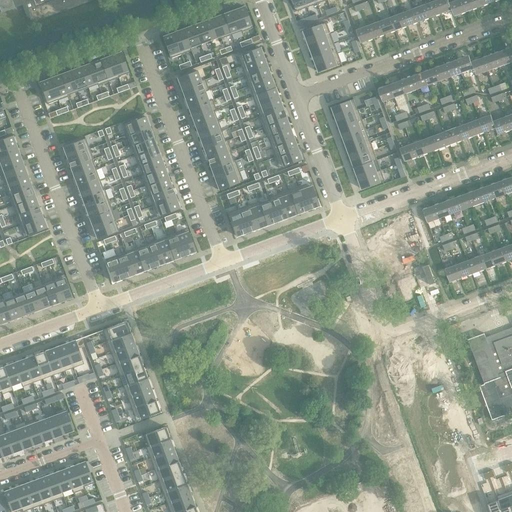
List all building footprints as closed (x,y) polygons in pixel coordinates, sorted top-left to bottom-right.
[(0,0),(0,9),(1,13),(23,5),(30,24),(94,0),(0,0)] [(304,0),(292,0),(297,12),(308,8),(304,0)] [(316,0),(304,0),(308,8),(318,4),(316,0)] [(448,0),(438,0),(436,1),(441,14),(452,10),(450,3),(448,0)] [(455,16),(466,12),(461,0),(458,0),(450,3),(452,10),(455,16)] [(461,0),(466,12),(477,8),(474,0),(461,0)] [(429,18),(441,14),(436,1),(425,5),(429,18)] [(418,23),(429,18),(425,5),(413,9),(418,23)] [(253,29),(245,7),(234,11),(242,33),(253,29)] [(407,27),(418,23),(413,9),(402,13),(407,27)] [(242,33),(234,11),(224,15),(231,35),(241,32),(241,33),(242,33)] [(396,31),(407,27),(402,13),(391,18),(396,31)] [(231,35),(224,15),(214,19),(221,39),(231,35)] [(385,35),(396,31),(391,18),(380,22),(385,35)] [(221,39),(214,19),(204,23),(210,41),(220,37),(221,39)] [(374,39),(385,35),(380,22),(369,26),(374,39)] [(210,41),(204,23),(194,26),(200,44),(210,41)] [(327,23),(304,31),(308,42),(331,34),(327,23)] [(200,44),(194,26),(183,30),(190,48),(191,51),(192,51),(190,48),(200,44)] [(362,44),(374,39),(369,26),(357,30),(362,44)] [(190,48),(183,30),(173,34),(181,55),(191,51),(190,48)] [(173,34),(163,38),(171,59),(181,55),(173,34)] [(331,34),(308,42),(312,52),(335,44),(331,34)] [(335,44),(312,52),(316,62),(338,54),(335,44)] [(237,56),(241,67),(264,59),(260,48),(237,56)] [(506,50),(494,54),(499,67),(511,63),(506,50)] [(122,53),(111,57),(119,78),(119,77),(129,73),(122,53)] [(338,54),(316,62),(320,73),(342,65),(338,54)] [(488,72),(499,67),(494,54),(483,58),(488,72)] [(463,73),(474,69),(472,63),(469,56),(458,60),(463,73)] [(111,57),(101,61),(109,82),(119,78),(111,57)] [(483,58),(472,63),(474,69),(477,76),(488,72),(483,58)] [(267,69),(264,59),(241,67),(245,77),(267,69)] [(458,60),(446,64),(451,78),(463,73),(458,60)] [(101,61),(91,64),(99,86),(109,82),(101,61)] [(91,64),(80,68),(88,88),(98,85),(98,86),(99,86),(91,64)] [(440,82),(451,78),(446,64),(435,69),(440,82)] [(80,68),(70,72),(78,92),(88,88),(80,68)] [(271,79),(267,69),(245,77),(249,87),(271,79)] [(435,69),(424,73),(429,86),(440,82),(435,69)] [(205,80),(201,81),(197,71),(178,78),(182,89),(205,80)] [(70,72),(60,76),(68,97),(69,97),(68,96),(78,92),(70,72)] [(418,90),(429,86),(424,73),(413,77),(418,90)] [(60,76),(50,80),(58,101),(68,97),(60,76)] [(413,77),(401,81),(406,94),(418,90),(413,77)] [(275,89),(271,79),(249,87),(252,97),(275,89)] [(50,80),(39,83),(47,105),(58,101),(50,80)] [(209,90),(205,80),(182,89),(185,99),(209,90)] [(395,99),(406,94),(401,81),(390,85),(395,99)] [(390,85),(379,89),(384,103),(395,99),(390,85)] [(279,99),(275,89),(252,97),(256,107),(279,99)] [(213,100),(208,102),(205,93),(209,91),(209,90),(185,99),(189,109),(213,100)] [(282,109),(279,99),(256,107),(260,118),(282,109)] [(217,111),(213,100),(189,109),(193,119),(217,111)] [(354,100),(333,108),(337,118),(359,110),(358,110),(354,100)] [(286,119),(282,109),(260,118),(264,128),(286,119)] [(359,110),(337,118),(340,129),(363,120),(359,110)] [(218,122),(214,112),(217,111),(193,119),(197,129),(218,122)] [(491,115),(479,119),(484,132),(496,128),(493,122),(491,115)] [(145,117),(123,125),(127,136),(149,128),(145,117)] [(498,135),(510,130),(505,117),(493,122),(496,128),(498,135)] [(290,129),(286,119),(264,128),(267,138),(290,129)] [(473,137),(484,132),(479,119),(468,124),(473,137)] [(363,120),(340,129),(344,139),(367,130),(363,120)] [(222,132),(218,122),(197,129),(200,140),(222,132)] [(468,124),(457,128),(462,141),(473,137),(468,124)] [(149,128),(127,136),(130,146),(153,138),(149,128)] [(451,145),(462,141),(457,128),(446,132),(451,145)] [(294,140),(290,129),(267,138),(271,148),(294,140)] [(367,130),(344,139),(348,149),(370,140),(367,130)] [(228,141),(225,141),(222,132),(200,140),(204,150),(228,141)] [(446,132),(434,136),(439,149),(451,145),(446,132)] [(0,153),(16,147),(12,136),(0,141),(0,153)] [(428,153),(439,149),(434,136),(423,140),(428,153)] [(153,138),(130,146),(134,156),(157,148),(153,138)] [(86,139),(63,147),(67,158),(90,150),(86,139)] [(297,150),(294,140),(271,148),(275,158),(297,150)] [(370,140),(348,149),(352,159),(374,150),(370,140)] [(417,157),(428,153),(423,140),(412,144),(417,157)] [(232,151),(228,141),(204,150),(208,160),(232,151)] [(405,162),(417,157),(412,144),(400,149),(405,162)] [(0,164),(20,157),(16,147),(0,153),(0,164)] [(157,148),(134,156),(138,166),(161,158),(157,148)] [(90,150),(67,158),(71,168),(93,160),(90,150)] [(301,160),(297,150),(275,158),(279,169),(301,160)] [(374,150),(352,159),(355,169),(374,162),(378,161),(374,150)] [(235,161),(234,161),(231,152),(232,152),(232,151),(208,160),(212,170),(235,161)] [(0,172),(1,176),(24,167),(20,157),(0,164),(0,172)] [(161,158),(138,166),(138,167),(139,167),(143,176),(141,176),(142,177),(164,168),(161,158)] [(93,160),(71,168),(75,178),(96,170),(93,161),(94,160),(93,160)] [(239,171),(235,161),(212,170),(215,180),(239,171)] [(374,162),(355,169),(359,179),(377,173),(374,162)] [(5,186),(27,177),(24,167),(1,176),(5,186)] [(164,168),(142,177),(145,187),(168,178),(164,168)] [(96,170),(75,178),(78,188),(100,181),(96,170)] [(215,180),(219,191),(243,182),(239,171),(215,180)] [(377,173),(359,179),(363,190),(385,181),(381,171),(377,173)] [(9,196),(31,188),(27,177),(5,186),(9,196)] [(511,177),(502,181),(507,194),(511,192),(511,177)] [(168,178),(145,187),(149,197),(172,188),(168,178)] [(100,181),(78,188),(82,199),(105,190),(104,190),(103,190),(100,181)] [(502,181),(491,185),(496,199),(507,194),(502,181)] [(310,183),(299,187),(308,210),(318,206),(310,183)] [(491,185),(480,189),(485,203),(496,199),(491,185)] [(298,214),(308,210),(299,187),(289,190),(298,214)] [(12,206),(35,198),(31,188),(9,196),(12,206)] [(172,188),(149,197),(153,207),(176,199),(172,188)] [(474,207),(485,203),(480,189),(469,194),(474,207)] [(105,190),(82,199),(86,209),(108,200),(105,190)] [(288,218),(298,214),(289,190),(279,194),(288,218)] [(277,222),(288,218),(279,194),(269,198),(277,222)] [(469,194),(457,198),(462,211),(474,207),(469,194)] [(16,216),(39,208),(35,198),(12,206),(16,216)] [(267,225),(277,222),(269,198),(268,198),(269,200),(260,204),(259,202),(267,225)] [(457,198),(446,202),(451,215),(462,211),(457,198)] [(176,199),(153,207),(157,218),(179,209),(176,199)] [(108,200),(86,209),(90,219),(112,211),(108,200)] [(257,229),(267,225),(259,202),(248,205),(257,229)] [(446,202),(435,206),(440,219),(451,215),(446,202)] [(247,233),(257,229),(248,205),(238,209),(247,233)] [(435,206),(423,210),(428,223),(440,219),(435,206)] [(20,226),(42,218),(39,208),(16,216),(20,226)] [(236,237),(247,233),(238,209),(228,213),(236,237)] [(112,211),(90,219),(93,229),(116,221),(112,211)] [(24,237),(46,229),(42,218),(20,226),(24,237)] [(116,221),(93,229),(97,240),(119,232),(115,222),(116,221)] [(187,229),(176,233),(185,256),(195,252),(187,229)] [(176,233),(166,237),(175,260),(185,256),(176,233)] [(166,237),(156,241),(164,263),(175,260),(166,237)] [(355,237),(338,244),(342,254),(358,247),(355,237)] [(156,241),(146,245),(154,267),(164,263),(156,241)] [(507,262),(511,260),(511,244),(502,249),(507,262)] [(146,245),(136,248),(144,271),(154,267),(146,245)] [(358,247),(342,254),(345,263),(362,257),(358,247)] [(136,248),(126,252),(134,275),(144,271),(136,248)] [(495,266),(507,262),(502,249),(491,253),(495,266)] [(116,256),(124,279),(134,275),(126,252),(125,252),(126,253),(116,257),(116,256)] [(484,270),(495,266),(491,253),(479,257),(484,270)] [(116,256),(105,260),(113,282),(124,279),(116,256)] [(362,257),(345,263),(349,273),(365,267),(362,257)] [(473,274),(484,270),(479,257),(468,261),(473,274)] [(462,279),(473,274),(468,261),(457,265),(462,279)] [(450,283),(462,279),(457,265),(445,270),(450,283)] [(365,267),(349,273),(352,282),(369,276),(365,267)] [(72,298),(64,275),(53,279),(61,302),(72,298)] [(369,276),(352,282),(356,292),(373,286),(369,276)] [(53,279),(43,283),(51,305),(61,302),(53,279)] [(42,283),(43,287),(34,290),(41,309),(51,305),(43,283),(42,283)] [(373,286),(356,292),(359,301),(376,295),(373,286)] [(34,290),(24,294),(31,313),(41,309),(34,290)] [(24,294),(14,298),(21,317),(31,313),(24,294)] [(376,295),(359,301),(363,311),(380,305),(376,295)] [(14,298),(4,301),(11,320),(21,317),(14,298)] [(4,301),(0,302),(0,322),(1,324),(11,320),(4,301)] [(380,305),(363,311),(366,321),(383,314),(380,305)] [(383,314),(366,321),(370,331),(387,324),(383,314)] [(126,322),(103,331),(107,342),(131,334),(126,322)] [(511,328),(486,338),(485,335),(485,334),(469,340),(485,384),(501,378),(499,374),(511,369),(511,328)] [(131,334),(107,342),(111,354),(135,345),(131,334)] [(392,337),(375,343),(379,354),(395,347),(392,337)] [(75,341),(65,345),(73,368),(84,365),(75,341)] [(65,345),(55,349),(63,372),(73,368),(65,345)] [(135,345),(111,354),(115,365),(139,356),(135,345)] [(395,347),(379,354),(382,363),(399,357),(395,347)] [(55,349),(44,352),(53,376),(63,372),(55,349)] [(44,352),(34,356),(43,380),(53,376),(44,352)] [(34,356),(24,360),(33,383),(43,380),(34,356)] [(139,356),(115,365),(119,376),(143,367),(139,356)] [(399,357),(382,363),(386,373),(402,367),(399,357)] [(24,360),(14,364),(23,387),(33,383),(24,360)] [(14,364),(4,367),(13,391),(11,386),(21,383),(22,387),(23,387),(14,364)] [(4,367),(0,368),(0,387),(3,395),(13,391),(4,367)] [(143,367),(119,376),(124,387),(147,379),(143,367)] [(402,367),(386,373),(389,382),(406,376),(402,367)] [(480,387),(493,421),(511,413),(511,369),(499,374),(501,378),(485,384),(485,385),(480,387)] [(406,376),(389,382),(393,392),(410,386),(406,376)] [(147,379),(124,387),(128,399),(151,390),(147,379)] [(410,386),(393,392),(396,401),(413,395),(410,386)] [(151,390),(128,399),(132,410),(155,401),(151,390)] [(413,395),(396,401),(400,411),(417,405),(413,395)] [(155,401),(132,410),(136,421),(160,413),(155,401)] [(417,405),(400,411),(403,421),(420,414),(417,405)] [(67,412),(56,416),(63,435),(74,431),(67,412)] [(420,414),(403,421),(407,430),(424,424),(420,414)] [(56,416),(46,419),(53,438),(63,435),(56,416)] [(35,421),(43,442),(53,438),(46,419),(36,423),(35,421)] [(25,422),(24,422),(33,446),(43,442),(35,421),(25,424),(25,422)] [(24,422),(14,426),(23,450),(33,446),(24,422)] [(424,424),(407,430),(411,440),(427,434),(424,424)] [(15,431),(6,434),(13,453),(23,450),(14,426),(15,431)] [(165,428),(144,436),(148,447),(146,448),(170,439),(165,428)] [(0,450),(3,457),(13,453),(6,434),(0,436),(0,450)] [(170,439),(146,448),(150,459),(174,450),(170,439)] [(432,447),(416,453),(419,463),(436,457),(432,447)] [(174,450),(150,459),(154,470),(178,462),(174,450)] [(436,457),(419,463),(423,473),(439,466),(436,457)] [(85,462),(75,466),(84,490),(83,487),(93,484),(85,462)] [(178,462),(154,470),(158,482),(182,473),(178,462)] [(75,466),(65,470),(74,493),(84,490),(75,466)] [(439,466),(423,473),(426,482),(443,476),(439,466)] [(65,470),(55,473),(63,497),(64,497),(62,493),(72,489),(73,493),(74,493),(65,470)] [(55,473),(45,477),(53,501),(63,497),(55,473)] [(182,473),(158,482),(163,493),(186,484),(182,473)] [(443,476),(426,482),(430,492),(447,486),(443,476)] [(45,477),(34,481),(43,505),(53,501),(45,477)] [(34,481),(24,485),(33,508),(43,505),(34,481)] [(186,484),(163,493),(167,504),(190,495),(186,484)] [(24,485),(14,488),(22,511),(23,511),(33,508),(24,485)] [(447,486),(430,492),(433,501),(450,495),(447,486)] [(22,511),(14,488),(4,492),(11,511),(16,511),(22,510),(22,511)] [(511,511),(511,504),(507,492),(497,496),(503,511),(511,511)] [(190,495),(167,504),(169,511),(180,511),(195,507),(190,495)] [(450,495),(433,501),(437,511),(454,505),(450,495)] [(499,501),(489,505),(491,511),(503,511),(497,496),(499,501)]
